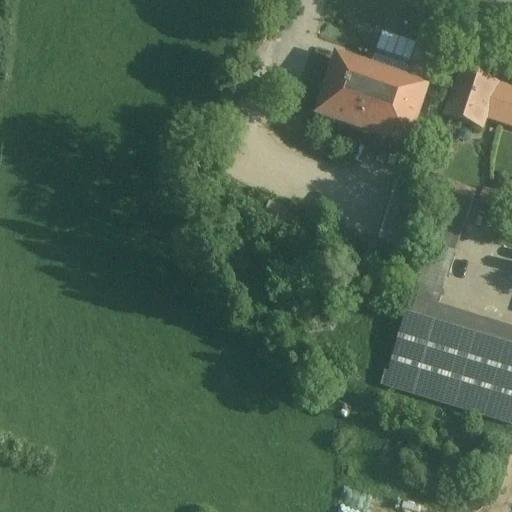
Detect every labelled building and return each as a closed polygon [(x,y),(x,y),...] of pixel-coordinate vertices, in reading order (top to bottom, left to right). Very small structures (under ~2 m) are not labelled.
[(428,92),(338,64),(320,122),(410,150),(428,92)] [(497,87),(464,77),(454,106),(452,106),(447,121),(482,132),(485,120),(496,88),(497,87)] [(511,93),(496,88),(485,120),(511,129),(511,93)] [(420,190),(395,182),(377,241),(402,249),(420,190)] [(488,207),(507,212),(511,196),(492,191),(488,207)] [(473,205),(449,197),(443,216),(467,224),(473,205)] [(413,305),(412,308),(436,316),(437,313),(467,224),(443,216),(413,305)] [(511,335),(437,313),(436,316),(412,308),(413,305),(412,305),(408,321),(511,352),(511,335)] [(511,352),(408,321),(402,339),(511,371),(511,352)] [(511,371),(402,339),(389,382),(511,418),(511,371)] [(484,461),(486,453),(484,444),(479,437),(472,433),(464,431),(456,433),(449,438),(444,445),(442,453),(444,461),(449,468),(456,473),(464,474),(473,473),(480,468),(484,461)] [(370,511),(375,492),(342,484),(335,511),(370,511)]
